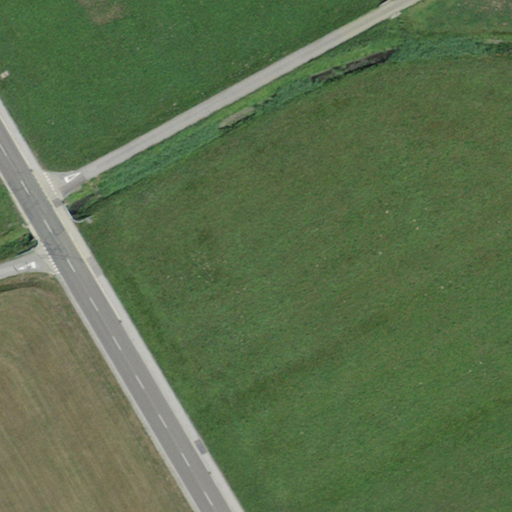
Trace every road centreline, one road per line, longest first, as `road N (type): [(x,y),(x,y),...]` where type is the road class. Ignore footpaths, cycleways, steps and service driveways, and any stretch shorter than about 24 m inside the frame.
road 1 (track): [(35,200),(397,0)]
road 2 (secondary): [(216,511),(63,252)]
road 3 (secondary): [(63,252),(0,141)]
